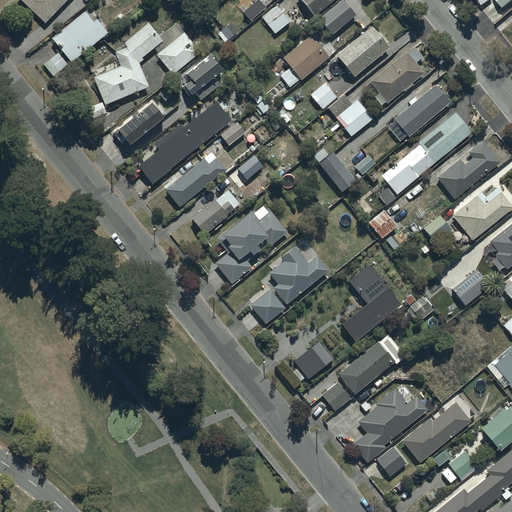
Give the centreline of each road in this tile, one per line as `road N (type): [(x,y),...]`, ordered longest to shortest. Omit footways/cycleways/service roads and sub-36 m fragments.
road 1 (residential): [(0,66),(356,511)]
road 2 (residential): [(431,0),(511,99)]
